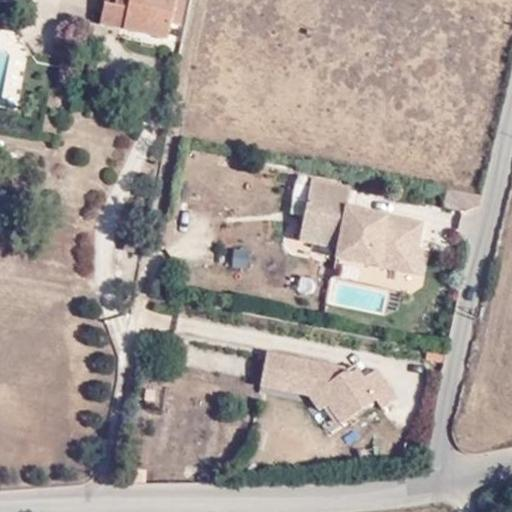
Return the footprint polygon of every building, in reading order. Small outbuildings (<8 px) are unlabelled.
[(105,0),(99,30),(122,35),(129,0),(105,0)] [(129,0),(122,35),(166,44),(170,29),(174,0),(129,0)] [(182,33),(189,0),(174,0),(170,29),(182,33)] [(349,193),(309,187),(299,246),(336,253),(334,265),(412,277),(421,227),(345,213),(349,193)] [(478,207),(442,199),(439,218),(460,222),(473,218),(474,217),(476,215),(478,207)] [(139,253),(145,234),(126,232),(124,252),(139,253)] [(231,250),(231,269),(251,270),(251,251),(231,250)] [(313,395),(325,412),(334,428),(369,408),(376,418),(393,408),(371,376),(356,383),(350,372),(333,381),(326,372),(262,359),(256,390),(305,400),(313,395)] [(305,400),(315,418),(325,412),(313,395),(305,400)]
